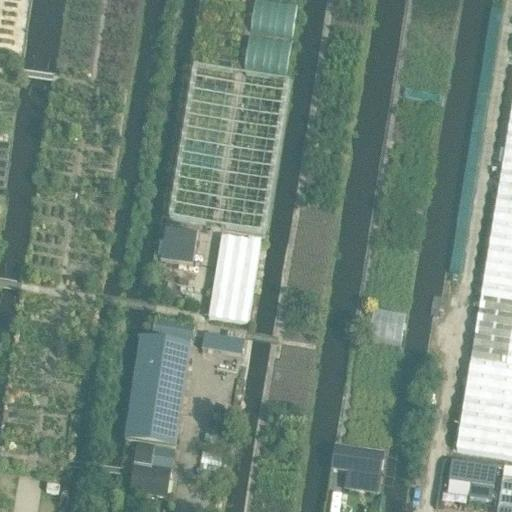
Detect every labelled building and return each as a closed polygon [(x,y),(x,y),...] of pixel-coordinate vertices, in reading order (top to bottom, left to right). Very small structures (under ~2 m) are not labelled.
[(511,106),(471,363),(465,401),(511,408),(511,106)] [(193,268),(197,237),(166,232),(161,263),(193,268)] [(223,241),(210,321),(246,327),(254,276),(260,247),(223,241)] [(195,328),(155,321),(152,338),(192,344),(195,328)] [(244,344),(204,338),(202,353),(242,359),(244,344)] [(141,340),(124,443),(175,450),(191,348),(141,340)] [(511,461),(511,408),(465,401),(457,453),(511,461)] [(151,473),(151,471),(172,474),(175,454),(138,449),(131,497),(167,503),(171,476),(151,473)] [(349,451),(345,475),(347,476),(380,481),(384,457),(349,451)] [(452,464),(449,484),(470,487),(468,501),(491,504),(496,471),(452,464)] [(511,511),(511,482),(503,481),(497,511),(511,511)]
